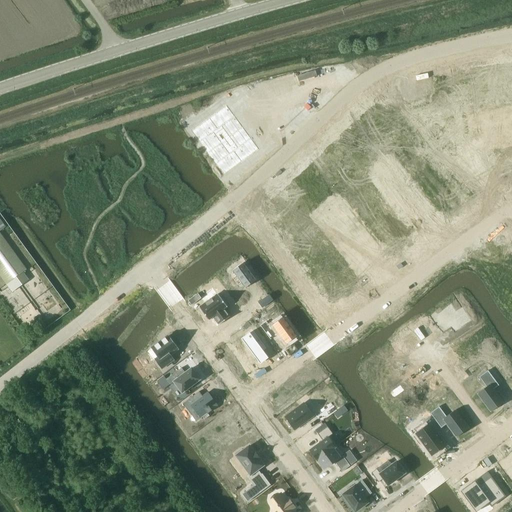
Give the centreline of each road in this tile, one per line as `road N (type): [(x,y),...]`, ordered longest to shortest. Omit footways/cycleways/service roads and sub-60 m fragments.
road 1 (tertiary): [(147,271),(276,172),(365,81),(511,44)]
road 2 (residential): [(246,402),(511,206)]
road 3 (tertiary): [(0,92),(307,0)]
road 4 (tertiary): [(0,387),(147,271)]
road 5 (residential): [(246,402),(147,271)]
road 6 (residential): [(326,511),(246,402)]
